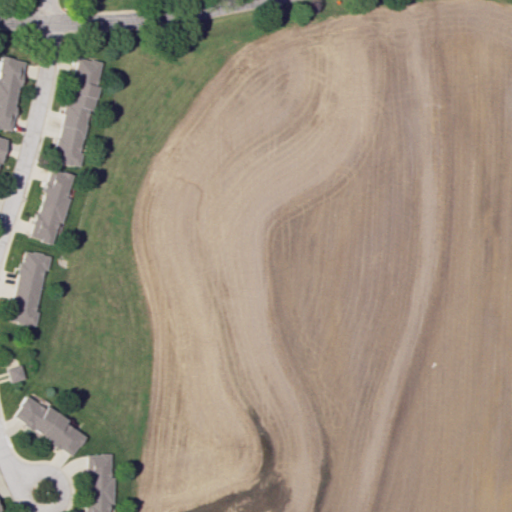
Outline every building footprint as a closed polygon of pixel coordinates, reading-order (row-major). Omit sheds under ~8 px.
[(20,60),(0,56),(0,129),(6,131),(20,60)] [(78,166),(95,61),(69,56),(52,162),(78,166)] [(27,237),(52,243),(69,174),(45,168),(27,237)] [(31,325),(40,268),(44,269),(46,254),(17,250),(6,322),(31,325)] [(22,378),(17,364),(3,368),(8,382),(22,378)] [(70,455),(82,435),(62,423),(65,418),(44,406),(43,408),(22,395),(8,418),(70,455)] [(84,453),(83,511),(107,511),(107,503),(111,503),(112,477),(108,477),(108,453),(84,453)]
